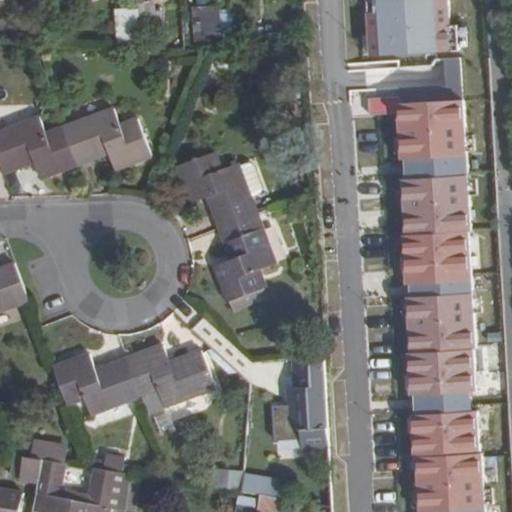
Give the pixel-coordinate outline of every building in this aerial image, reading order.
[(145,0),(137,0),(140,27),(161,27),(161,11),(156,12),(155,2),(145,3),(145,0)] [(370,0),(374,54),(462,49),(460,24),(452,24),(450,0),(370,0)] [(115,4),(118,41),(141,41),(140,27),(138,3),(115,4)] [(220,3),(192,4),(194,47),(223,48),(220,3)] [(371,113),(402,112),(401,102),(401,96),(370,97),(371,113)] [(404,158),(468,155),(465,99),(401,102),(402,112),(404,158)] [(122,102),(65,122),(80,163),(115,150),(119,163),(155,150),(141,113),(128,118),(122,102)] [(47,112),(0,128),(0,151),(7,171),(41,159),(46,174),(80,163),(65,122),(53,127),(47,112)] [(193,195),(207,190),(220,225),(258,211),(252,191),(262,188),(264,183),(255,157),(249,155),(240,158),(239,155),(223,161),(218,147),(180,160),(193,195)] [(468,155),(404,158),(405,178),(469,175),(468,155)] [(25,188),(45,181),(39,165),(19,172),(25,188)] [(471,231),(469,175),(405,178),(408,234),(470,231),(471,231)] [(264,270),(278,265),(258,211),(220,225),(232,258),(216,263),(229,298),(265,286),(269,285),(264,270)] [(408,284),(472,281),(470,231),(408,234),(406,234),(408,284)] [(0,303),(29,294),(16,255),(0,259),(0,303)] [(472,281),(408,284),(409,297),(473,294),(472,281)] [(265,286),(229,298),(233,310),(269,297),(265,286)] [(476,350),(473,294),(409,297),(412,353),(473,350),(476,350)] [(162,334),(125,346),(139,386),(153,381),(158,395),(182,388),(214,377),(202,339),(167,350),(162,334)] [(86,341),(51,354),(65,393),(79,388),(84,403),(139,386),(125,346),(92,357),(86,341)] [(411,395),(475,392),(473,350),(412,353),(409,353),(411,395)] [(302,425),(303,448),(328,447),(323,355),(292,357),(293,383),(286,384),(287,414),(302,425)] [(476,413),(475,392),(411,395),(413,416),(476,413)] [(478,455),(476,413),(413,416),(415,458),(416,458),(478,455)] [(372,449),(400,448),(399,424),(371,425),(372,449)] [(48,437),(47,442),(46,449),(73,454),(75,442),(48,437)] [(47,442),(36,440),(33,455),(45,457),(46,449),(47,442)] [(127,454),(108,451),(106,464),(125,467),(127,454)] [(33,455),(15,452),(11,474),(22,476),(21,479),(41,482),(41,478),(45,457),(33,455)] [(419,511),(456,511),(483,511),(480,455),(478,455),(416,458),(419,511)] [(41,482),(36,511),(112,511),(113,509),(128,511),(129,508),(134,476),(135,471),(104,466),(99,495),(69,490),(73,462),(45,457),(41,478),(41,482)] [(278,473),(244,469),(242,487),(283,494),(278,473)] [(142,478),(134,476),(129,508),(137,510),(142,478)] [(0,511),(22,511),(26,489),(0,484),(0,511)] [(254,511),(257,494),(238,491),(234,511),(237,511),(254,511)] [(262,491),(258,511),(271,511),(272,507),(283,509),(285,495),(262,491)]
